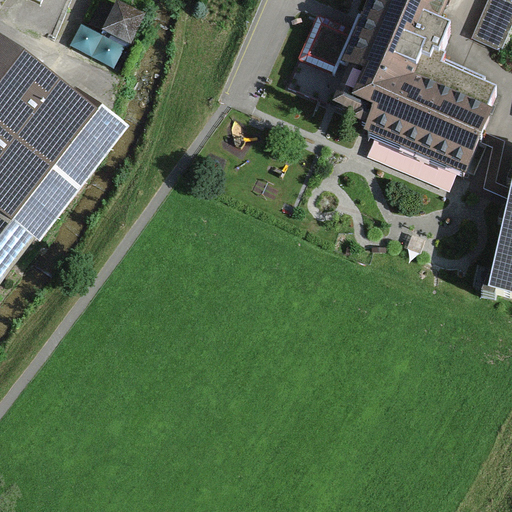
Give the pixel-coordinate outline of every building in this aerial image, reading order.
[(448,0),(374,0),(348,62),(360,67),(347,99),(375,111),(366,134),(464,175),(500,87),(443,63),(447,55),(440,52),(452,25),(440,20),(448,0)] [(511,0),(489,0),(473,39),(501,51),(511,22),(511,0)] [(146,20),(118,6),(102,35),(130,50),(146,20)] [(0,288),(122,127),(0,35),(0,288)] [(511,177),(486,291),(511,296),(511,177)]
